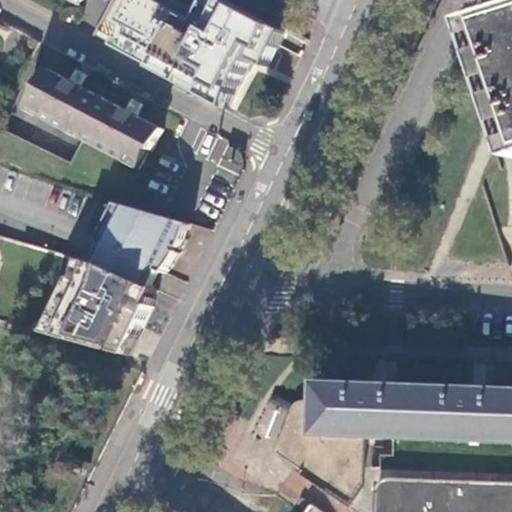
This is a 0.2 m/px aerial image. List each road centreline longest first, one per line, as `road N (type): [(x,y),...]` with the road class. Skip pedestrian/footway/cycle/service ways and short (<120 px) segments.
road 1 (residential): [(300,164),(0,1)]
road 2 (residential): [(467,0),(340,253),(334,291)]
road 3 (secondary): [(231,268),(110,511)]
road 4 (secondary): [(150,511),(267,283)]
road 5 (secondary): [(379,0),(300,164)]
road 6 (residential): [(334,291),(511,300)]
road 7 (secondary): [(300,164),(269,187),(231,268)]
road 8 (secondary): [(267,283),(305,201),(300,164)]
